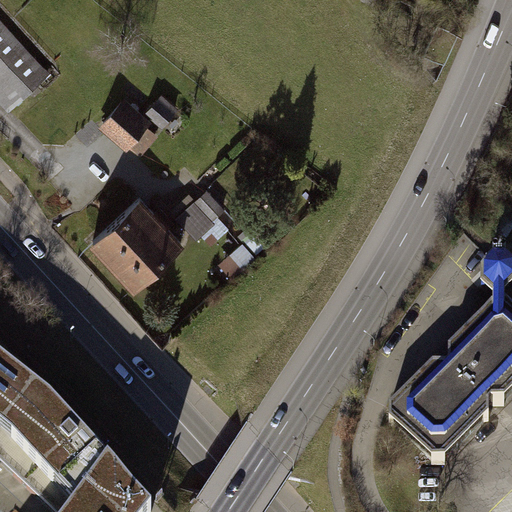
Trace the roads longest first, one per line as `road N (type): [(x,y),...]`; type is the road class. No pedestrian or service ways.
road 1 (secondary): [(225,511),(415,219),(511,10)]
road 2 (primary): [(0,225),(262,511)]
